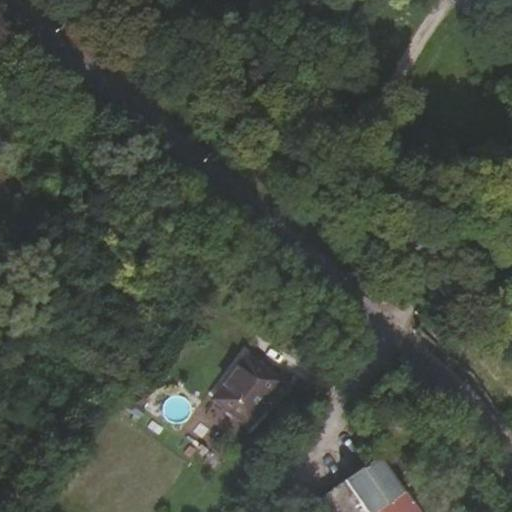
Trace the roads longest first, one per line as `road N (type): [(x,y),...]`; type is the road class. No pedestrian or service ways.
road 1 (residential): [(381,330),(0,8)]
road 2 (unclassified): [(381,330),(250,511)]
road 3 (residential): [(511,464),(482,422),(381,330)]
